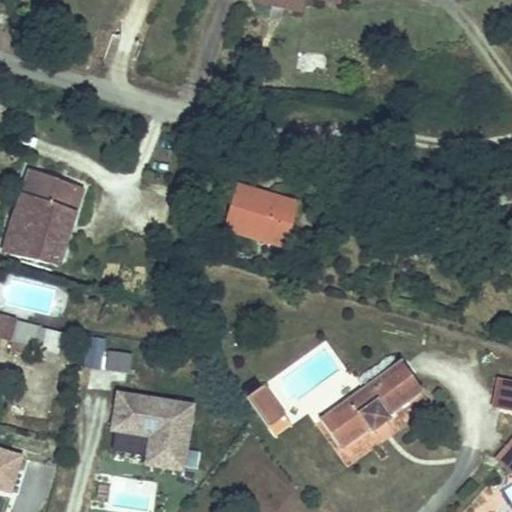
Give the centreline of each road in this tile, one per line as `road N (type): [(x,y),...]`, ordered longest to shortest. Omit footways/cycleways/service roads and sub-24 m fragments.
road 1 (unclassified): [(183,111),(511,205)]
road 2 (residential): [(511,129),(183,111)]
road 3 (unclassified): [(0,44),(183,111)]
